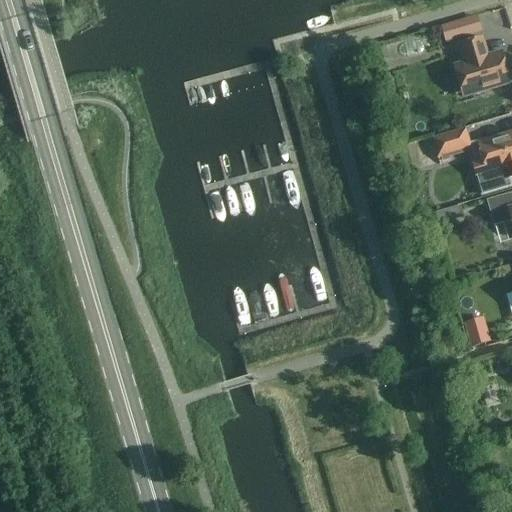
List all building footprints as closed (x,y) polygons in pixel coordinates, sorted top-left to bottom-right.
[(441,28),(445,42),(469,35),(465,21),(441,28)] [(464,64),(461,64),(470,96),(511,84),(501,53),(487,57),(482,38),(459,45),(464,64)] [(440,163),(449,161),(447,154),(468,148),(472,162),(483,159),(487,175),(490,174),(501,171),(504,180),(506,179),(507,181),(508,180),(508,179),(511,177),(511,133),(469,147),(464,132),(433,141),(440,163)] [(511,202),(510,195),(487,202),(494,226),(511,221),(511,223),(511,202)] [(436,214),(439,225),(461,219),(458,207),(436,214)] [(485,345),(477,320),(464,324),(472,348),(485,345)]
